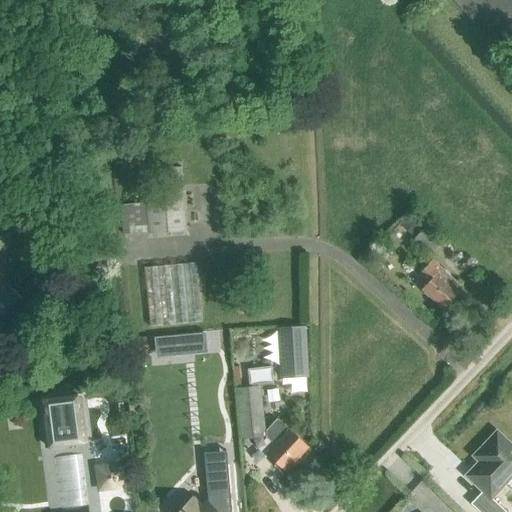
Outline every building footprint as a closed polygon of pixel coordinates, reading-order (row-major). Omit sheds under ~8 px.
[(144,190),(148,234),(186,232),(181,168),(157,169),(158,189),(144,190)] [(412,213),(401,226),(414,238),(425,226),(412,213)] [(443,242),(425,226),(414,238),(413,240),(430,256),(443,242)] [(457,293),(453,289),(457,285),(431,261),(419,275),(428,283),(422,289),(423,290),(422,294),(426,298),(431,297),(443,309),(457,293)] [(147,264),(149,322),(200,321),(199,262),(147,264)] [(19,299),(0,276),(0,311),(2,314),(19,299)] [(306,329),(279,330),(282,377),(309,375),(306,329)] [(203,334),(171,337),(173,354),(205,351),(203,334)] [(238,367),(232,368),(235,390),(241,389),(238,368),(238,367)] [(271,367),(247,370),(249,386),(259,385),(273,383),(271,367)] [(235,390),(240,439),(266,437),(275,444),(266,454),(276,463),(274,466),(283,475),(307,448),(276,420),(264,432),(260,387),(241,389),(235,390)] [(40,403),(46,446),(85,441),(80,398),(40,403)] [(487,454),(479,462),(466,476),(482,492),(470,504),(478,511),(504,511),(491,498),(511,475),(511,447),(496,432),(481,448),(487,454)] [(60,478),(84,478),(83,454),(60,454),(60,478)] [(231,511),(227,465),(204,467),(208,504),(207,503),(202,509),(191,499),(179,511),(231,511)]
